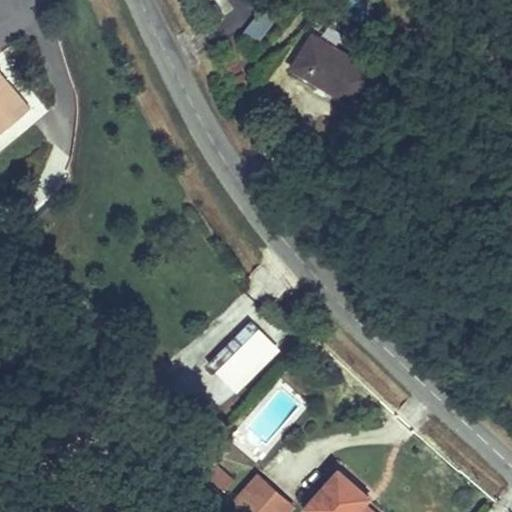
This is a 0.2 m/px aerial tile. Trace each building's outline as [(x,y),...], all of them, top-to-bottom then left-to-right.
[(259,44),(274,19),(254,8),(240,33),(259,44)] [(370,79),(315,40),(294,69),(349,109),(370,79)] [(0,139),(3,144),(33,118),(0,77),(0,139)] [(346,186),(334,195),(351,216),(362,208),(346,186)] [(257,327),(214,371),(236,393),(279,349),(257,327)] [(212,376),(201,393),(218,404),(230,388),(212,376)] [(224,437),(212,450),(222,458),(233,446),(224,437)] [(222,458),(212,450),(206,458),(204,469),(226,489),(240,475),(222,458)] [(373,499),(342,471),(310,508),(314,511),(373,511),(367,506),(373,499)] [(240,499),(252,511),(257,511),(277,491),(262,476),(240,499)] [(277,491),(257,511),(286,511),(293,505),(277,491)]
